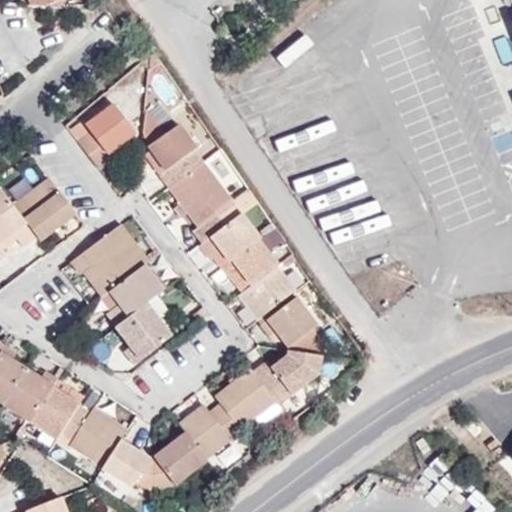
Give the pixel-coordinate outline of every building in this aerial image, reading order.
[(91,132),(79,142),(99,168),(111,158),(107,154),(135,133),(114,104),(86,126),(91,132)] [(167,133),(145,109),(143,134),(149,146),(167,133)] [(179,125),(167,133),(149,146),(148,147),(150,150),(165,171),(197,148),(179,125)] [(203,163),(205,161),(197,148),(165,171),(159,175),(169,188),(203,163)] [(165,171),(150,150),(143,155),(159,175),(165,171)] [(233,200),(203,163),(169,188),(181,204),(198,226),(194,230),(204,243),(211,238),(227,225),(218,212),(233,200)] [(76,213),(50,179),(15,205),(38,236),(41,241),(76,213)] [(15,205),(1,188),(0,188),(0,251),(12,242),(9,238),(14,234),(17,239),(23,247),(38,236),(15,205)] [(198,226),(181,204),(174,209),(191,232),(194,230),(198,226)] [(242,214),(227,225),(211,238),(230,263),(232,261),(259,241),(261,239),(242,214)] [(145,266),(150,263),(121,225),(82,254),(91,266),(83,272),(103,298),(111,292),(145,266)] [(273,229),(261,239),(259,241),(279,265),(293,254),(273,229)] [(277,267),(279,265),(259,241),(232,261),(252,285),(277,267)] [(82,254),(70,263),(79,275),(83,272),(91,266),(82,254)] [(230,263),(222,269),(242,293),(252,285),(232,261),(230,263)] [(158,296),(164,291),(145,266),(111,292),(119,304),(110,311),(107,313),(118,327),(158,296)] [(242,293),(239,295),(258,321),(294,294),(297,291),(277,267),(252,285),(242,293)] [(103,298),(102,299),(110,311),(119,304),(111,292),(103,298)] [(258,321),(257,322),(259,326),(297,297),(294,294),(258,321)] [(118,327),(116,328),(129,346),(124,351),(133,365),(172,336),(159,318),(169,311),(158,296),(118,327)] [(297,297),(259,326),(268,338),(276,332),(289,348),(314,328),(318,324),(297,297)] [(16,354),(5,347),(0,353),(0,358),(9,364),(12,359),(16,354)] [(275,401),(279,406),(319,377),(321,354),(287,350),(287,355),(269,368),(265,362),(253,371),(275,401)] [(0,402),(4,405),(27,369),(12,359),(9,364),(0,358),(0,402)] [(41,377),(27,369),(4,405),(31,422),(53,388),(55,386),(41,377)] [(239,428),(275,401),(253,371),(251,369),(215,396),(220,404),(239,428)] [(58,382),(58,380),(45,372),(41,377),(55,386),(58,382)] [(58,382),(55,386),(53,388),(67,396),(71,390),(58,382)] [(79,405),(85,397),(71,390),(67,396),(53,388),(31,422),(57,440),(62,432),(79,405)] [(232,442),(243,433),(239,428),(220,404),(209,412),(203,405),(178,423),(186,433),(205,458),(229,439),(232,442)] [(121,441),(128,430),(92,408),(90,412),(79,405),(62,432),(72,440),(69,445),(104,467),(121,441)] [(154,456),(154,490),(166,488),(177,482),(207,460),(205,458),(186,433),(154,456)] [(152,490),(154,490),(154,456),(151,459),(121,441),(104,467),(102,469),(132,487),(135,483),(152,490)] [(67,511),(61,498),(26,511),(67,511)]
